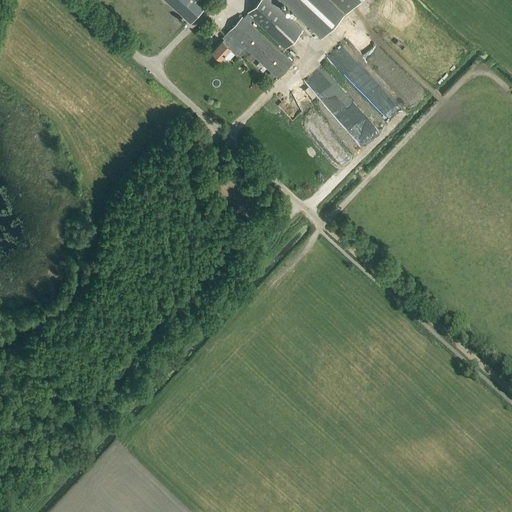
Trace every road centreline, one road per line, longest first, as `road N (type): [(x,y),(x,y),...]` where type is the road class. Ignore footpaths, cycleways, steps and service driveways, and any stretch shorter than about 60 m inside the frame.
road 1 (unclassified): [(320,222),(73,0)]
road 2 (track): [(320,222),(511,394)]
road 3 (track): [(511,93),(491,76),(467,76),(325,226)]
road 4 (track): [(210,124),(211,183),(258,225),(300,205)]
